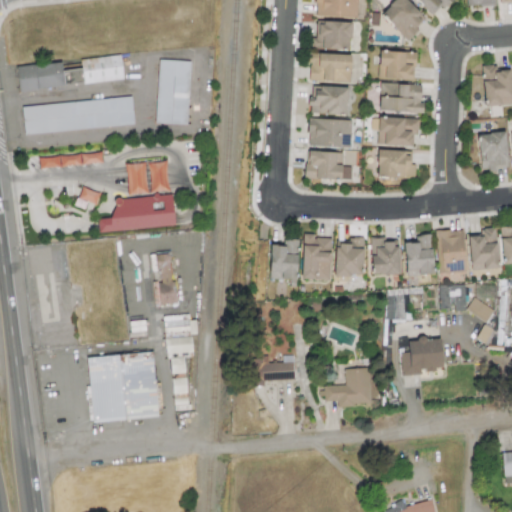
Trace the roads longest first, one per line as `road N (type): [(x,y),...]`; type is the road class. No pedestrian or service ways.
road 1 (residential): [(511,420),(30,463)]
road 2 (trunk): [(36,511),(0,238)]
road 3 (residential): [(274,202),(392,211),(511,200)]
road 4 (residential): [(284,0),(274,202)]
road 5 (residential): [(441,207),(450,42)]
